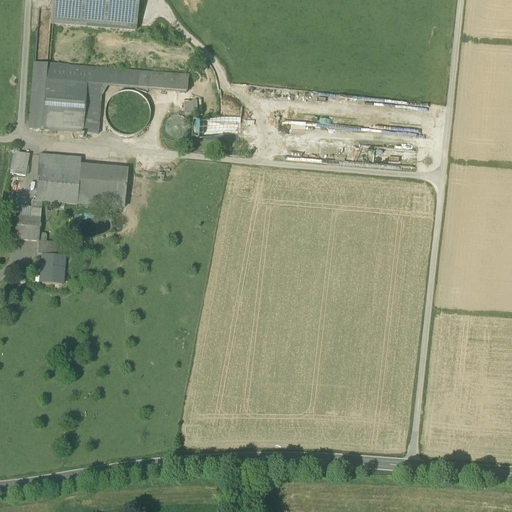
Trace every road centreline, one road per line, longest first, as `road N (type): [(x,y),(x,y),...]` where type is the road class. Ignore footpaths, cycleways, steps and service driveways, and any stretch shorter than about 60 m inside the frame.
road 1 (unclassified): [(511,474),(244,460),(0,488)]
road 2 (track): [(441,177),(460,0)]
road 3 (unknown): [(10,487),(36,339)]
